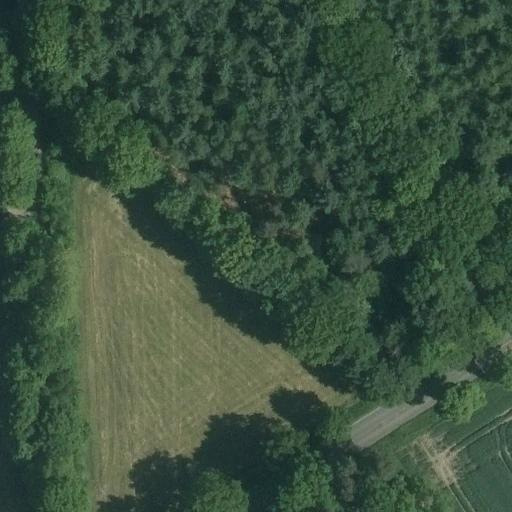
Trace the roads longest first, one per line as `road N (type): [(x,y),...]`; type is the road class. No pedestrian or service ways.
road 1 (unclassified): [(49,511),(32,0)]
road 2 (primary): [(511,344),(246,511)]
